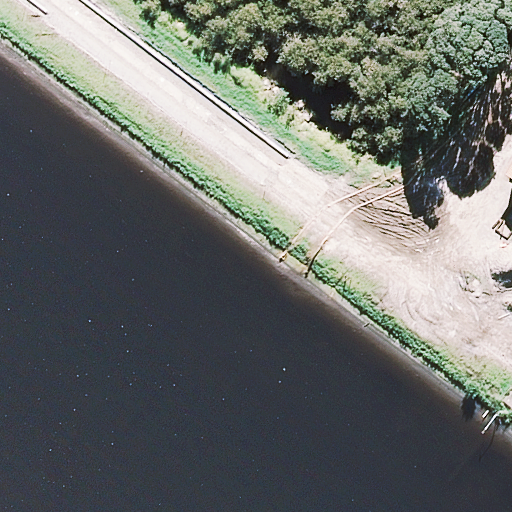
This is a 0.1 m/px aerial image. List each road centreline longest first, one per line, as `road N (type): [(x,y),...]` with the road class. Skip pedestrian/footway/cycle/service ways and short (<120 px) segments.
road 1 (unclassified): [(405,235),(296,172),(70,0)]
road 2 (track): [(405,235),(511,345)]
